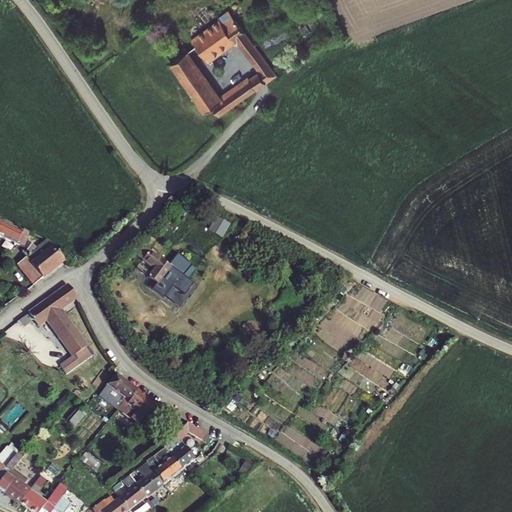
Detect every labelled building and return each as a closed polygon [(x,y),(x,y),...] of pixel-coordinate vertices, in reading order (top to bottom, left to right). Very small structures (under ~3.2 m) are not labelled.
[(221,100),(187,52),(172,65),(206,112),(213,107),(220,116),(277,74),(238,22),(237,23),(236,21),(240,18),(237,13),(233,16),(229,11),(219,18),(220,20),(193,39),(197,45),(207,61),(236,39),(258,69),(258,73),(221,100)] [(174,196),(169,200),(173,205),(177,201),(174,196)] [(217,214),(209,229),(224,237),(232,222),(217,214)] [(31,234),(23,230),(22,233),(0,222),(0,239),(23,251),(27,243),(31,234)] [(36,252),(27,243),(23,251),(21,254),(25,259),(43,279),(64,262),(48,243),(36,252)] [(149,279),(166,293),(192,266),(178,255),(168,266),(148,250),(148,249),(146,248),(146,249),(144,247),(137,257),(155,271),(149,279)] [(17,266),(33,287),(43,279),(25,259),(17,266)] [(76,299),(68,286),(29,315),(39,330),(48,323),(75,358),(62,368),(67,373),(90,355),(87,350),(90,348),(61,311),(76,299)] [(127,405),(136,391),(116,376),(104,392),(112,398),(101,412),(108,417),(111,413),(114,415),(115,413),(120,407),(118,405),(121,401),(127,405)] [(120,407),(115,413),(141,433),(163,411),(136,391),(127,405),(121,401),(118,405),(120,407)] [(78,426),(84,414),(76,410),(70,422),(78,426)] [(164,449),(166,452),(168,454),(182,471),(195,461),(179,442),(182,440),(181,439),(188,433),(201,442),(205,435),(193,428),(187,424),(165,445),(166,447),(164,449)] [(160,467),(153,473),(163,486),(182,471),(171,458),(168,454),(166,452),(164,449),(161,452),(153,458),(160,467)] [(99,472),(104,465),(87,452),(82,459),(99,472)] [(0,473),(0,490),(20,505),(30,491),(7,474),(9,471),(12,473),(22,459),(17,455),(0,473)] [(148,476),(141,467),(131,475),(138,484),(136,486),(147,499),(163,486),(153,473),(148,476)] [(130,511),(147,499),(136,486),(128,477),(121,482),(127,489),(116,497),(118,499),(127,511),(130,511)] [(171,484),(165,488),(169,493),(179,485),(177,482),(172,485),(171,484)] [(39,511),(46,503),(30,491),(20,505),(30,511),(39,511)] [(127,511),(118,499),(107,508),(103,503),(93,511),(94,511),(127,511)]
